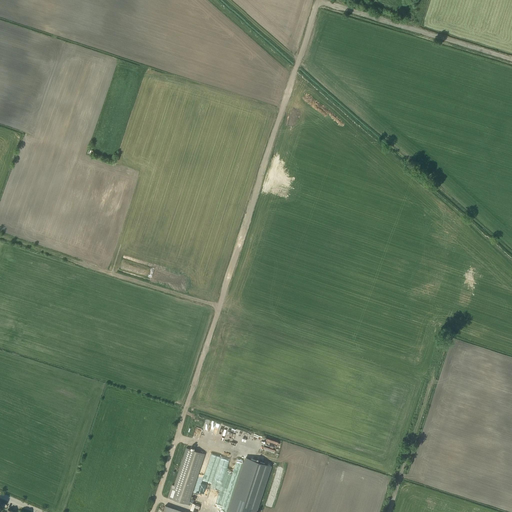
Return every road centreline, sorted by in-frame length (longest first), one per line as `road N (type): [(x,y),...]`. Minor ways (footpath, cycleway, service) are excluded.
road 1 (track): [(319,0),(218,306)]
road 2 (track): [(218,306),(0,235)]
road 3 (track): [(218,306),(151,511)]
road 4 (track): [(511,58),(320,0)]
road 5 (track): [(388,511),(445,336)]
